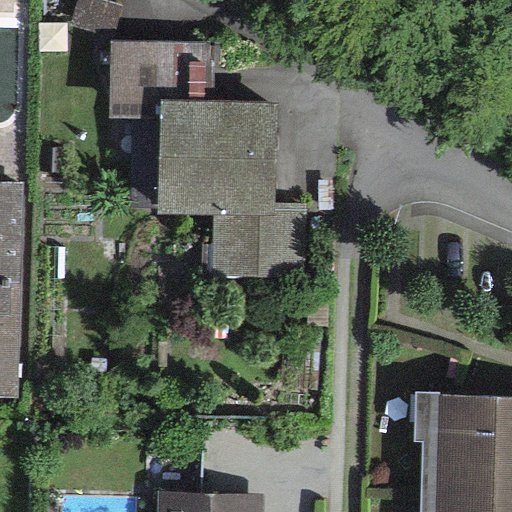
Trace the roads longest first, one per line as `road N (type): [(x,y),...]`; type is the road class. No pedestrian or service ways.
road 1 (residential): [(350,511),(366,108)]
road 2 (residential): [(366,108),(183,0)]
road 3 (residential): [(511,194),(366,108)]
